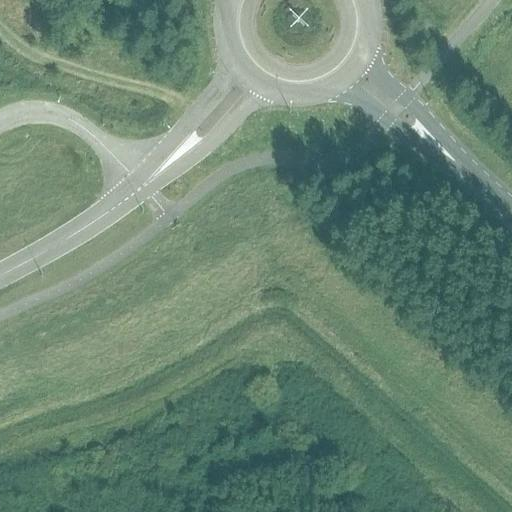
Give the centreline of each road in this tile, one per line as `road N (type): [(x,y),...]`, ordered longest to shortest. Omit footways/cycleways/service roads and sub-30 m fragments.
road 1 (secondary): [(511,203),(349,66)]
road 2 (unclassified): [(0,120),(42,112),(71,120),(141,191)]
road 3 (unclassified): [(0,275),(109,219),(141,191)]
road 4 (unclassified): [(141,191),(245,68)]
